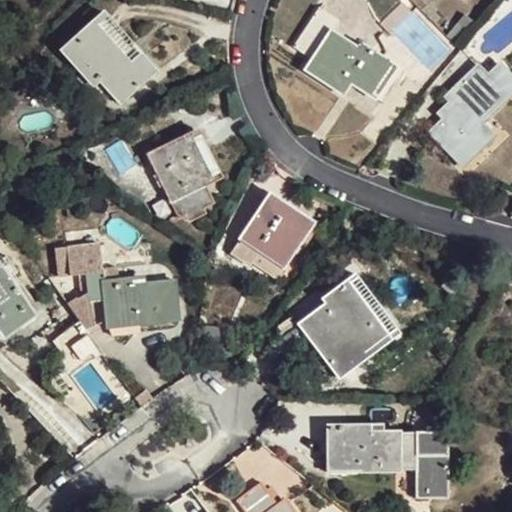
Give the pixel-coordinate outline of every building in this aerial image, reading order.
[(393,28),(410,12),(400,1),(378,22),(389,32),(393,28)] [(332,16),(313,3),(300,23),(288,43),(307,55),(301,65),(338,89),(346,77),(366,90),(385,62),(375,56),(378,52),(359,39),(356,43),(327,24),(332,16)] [(127,37),(99,8),(65,43),(122,100),(156,65),(127,37)] [(511,91),(489,72),(478,84),(466,74),(444,99),(449,105),(445,109),(441,113),(440,116),(443,123),(428,138),(444,153),(460,168),(487,140),(476,130),(511,91)] [(198,155),(186,132),(142,154),(174,216),(185,219),(200,211),(192,197),(197,194),(194,187),(211,178),(198,155)] [(511,158),(501,187),(511,190),(511,158)] [(305,229),(259,197),(234,233),(279,265),(305,229)] [(135,315),(136,324),(156,322),(176,320),(172,283),(131,288),(131,276),(101,279),(97,241),(65,244),(65,275),(81,273),(85,301),(103,298),(104,318),(135,315)] [(35,318),(0,271),(0,337),(2,340),(18,329),(35,318)] [(398,338),(355,276),(320,300),(324,309),(296,327),(334,382),(398,338)] [(137,331),(136,324),(135,315),(104,318),(106,335),(137,331)] [(353,463),(354,471),(410,470),(411,498),(443,498),(443,430),(410,430),(380,431),(379,424),(365,423),(365,430),(364,430),(363,424),(322,424),(322,444),(322,463),(353,463)] [(322,470),(354,471),(353,463),(322,463),(322,470)] [(270,511),(253,488),(242,497),(230,506),(234,511),(281,511),(276,505),(270,511)]
